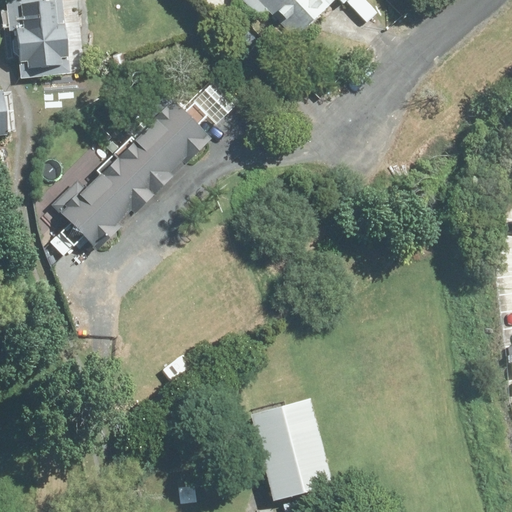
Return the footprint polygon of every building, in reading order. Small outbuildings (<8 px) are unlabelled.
[(63,0),(4,0),(12,76),(71,70),(63,0)] [(247,0),(256,10),(266,1),(292,30),(324,0),(247,0)] [(1,81),(0,81),(0,129),(12,127),(1,81)] [(211,134),(171,96),(52,214),(93,252),(211,134)] [(310,392),(247,408),(269,501),(333,486),(310,392)]
